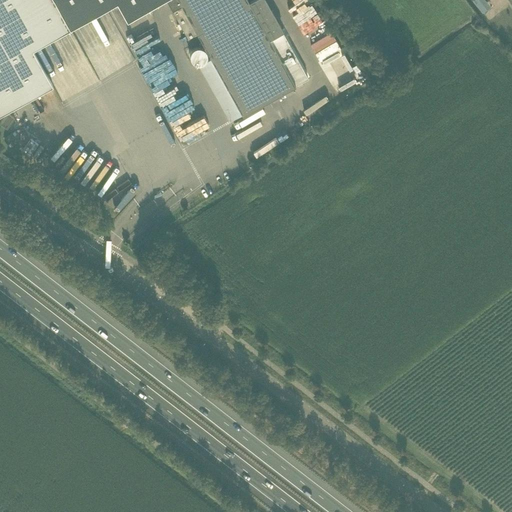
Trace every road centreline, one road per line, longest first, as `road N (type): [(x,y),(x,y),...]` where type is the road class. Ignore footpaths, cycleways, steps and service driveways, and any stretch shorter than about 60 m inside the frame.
road 1 (unclassified): [(440,511),(219,340),(0,187)]
road 2 (motorway): [(340,511),(0,248)]
road 3 (motorway): [(0,281),(297,511)]
road 4 (unclassified): [(240,511),(0,326)]
